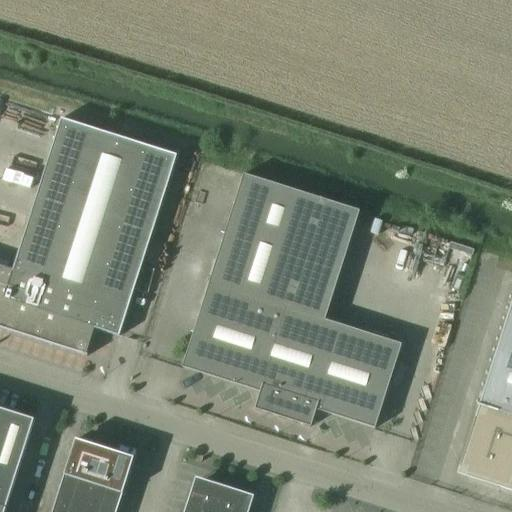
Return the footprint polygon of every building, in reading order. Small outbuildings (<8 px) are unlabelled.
[(119,337),(177,156),(61,119),(13,271),(0,266),(0,329),(87,357),(88,356),(87,355),(95,329),(119,337)] [(244,175),(182,368),(260,393),(255,410),(311,428),(317,411),(375,429),(402,346),(325,322),(319,320),(357,210),(322,200),(244,175)] [(480,244),(433,424),(447,423),(453,403),(453,407),(461,374),(474,374),(481,344),(480,244)] [(479,407),(460,466),(461,467),(461,468),(502,482),(501,483),(501,486),(511,489),(511,303),(480,405),(478,405),(477,406),(479,407)] [(0,511),(5,511),(7,508),(35,421),(0,409),(0,511)] [(115,453),(76,440),(65,475),(123,494),(131,470),(127,468),(129,461),(114,456),(115,453)] [(101,511),(117,511),(123,494),(65,475),(58,498),(101,511)] [(249,511),(254,497),(215,484),(214,488),(198,483),(196,490),(192,489),(184,511),(249,511)] [(101,511),(58,498),(53,511),(101,511)]
